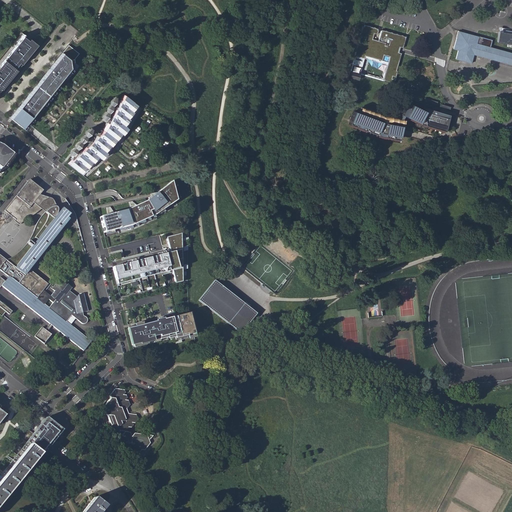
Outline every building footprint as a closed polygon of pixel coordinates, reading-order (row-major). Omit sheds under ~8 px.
[(383,81),(393,84),(397,71),(396,71),(401,53),(398,52),(399,50),(399,47),(402,48),(406,37),(381,30),(378,41),(372,39),(373,33),(376,34),(378,29),(364,25),(363,26),(362,26),(359,36),(365,37),(363,42),(358,40),(354,55),(364,58),(364,56),(382,61),(383,55),(389,57),(387,62),(387,65),(382,80),(383,80),(383,81)] [(511,32),(499,30),(497,41),(511,43),(511,32)] [(511,64),(511,52),(490,47),(492,40),(458,31),(453,49),(458,50),(455,59),(472,64),(474,54),(511,64)] [(0,90),(37,44),(23,34),(0,62),(0,90)] [(68,45),(62,52),(68,58),(73,61),(79,53),(68,45)] [(41,79),(10,118),(22,128),(70,66),(68,58),(62,52),(41,79)] [(349,71),(359,74),(364,58),(354,55),(349,71)] [(364,56),(364,58),(387,65),(387,62),(382,61),(364,56)] [(357,80),(359,74),(349,71),(348,77),(357,80)] [(103,129),(66,162),(83,176),(121,144),(141,108),(124,92),(103,129)] [(446,125),(448,118),(427,112),(423,110),(407,102),(401,114),(422,124),(445,131),(446,125)] [(446,125),(452,127),(455,116),(423,107),(423,110),(427,112),(448,118),(446,125)] [(383,119),(401,123),(402,119),(384,116),(362,108),(361,111),(383,119)] [(398,139),(401,125),(384,122),(353,111),(349,124),(380,136),(398,139)] [(0,168),(2,166),(4,167),(14,155),(1,145),(0,144),(0,168)] [(28,179),(3,210),(14,219),(20,223),(23,221),(35,213),(40,209),(37,206),(42,201),(36,197),(38,195),(42,190),(28,179)] [(125,211),(100,217),(103,233),(130,226),(154,215),(176,200),(171,182),(146,201),(125,211)] [(49,198),(38,195),(36,197),(42,201),(37,206),(40,209),(44,212),(49,207),(54,204),(51,199),(49,198)] [(4,281),(0,277),(0,286),(1,285),(83,351),(90,342),(70,326),(65,322),(71,315),(75,318),(83,324),(85,324),(86,323),(87,321),(86,318),(83,317),(83,313),(88,312),(83,294),(77,295),(76,297),(69,292),(72,288),(62,281),(59,285),(55,282),(50,288),(54,291),(50,296),(42,290),(42,289),(35,298),(28,292),(36,281),(25,273),(28,269),(44,249),(45,250),(68,220),(66,217),(69,214),(61,208),(60,209),(58,208),(59,205),(58,203),(56,203),(54,204),(49,207),(44,212),(38,220),(31,234),(26,243),(31,247),(18,264),(14,261),(12,260),(11,261),(9,263),(5,260),(0,255),(0,270),(8,276),(11,279),(8,283),(4,281)] [(181,233),(166,237),(170,253),(112,267),(117,284),(172,270),(175,283),(183,282),(181,233)] [(18,264),(31,247),(26,243),(22,247),(16,253),(5,260),(9,263),(11,261),(12,260),(14,261),(18,264)] [(47,284),(28,269),(25,273),(36,281),(28,292),(35,298),(42,289),(42,290),(47,284)] [(256,313),(214,280),(199,300),(241,333),(256,313)] [(0,315),(1,316),(4,312),(8,314),(11,311),(0,302),(0,315)] [(135,327),(131,328),(136,345),(146,342),(146,340),(145,337),(158,334),(158,338),(172,334),(173,337),(175,344),(181,343),(181,340),(194,337),(188,313),(135,327)] [(71,315),(65,322),(70,326),(75,318),(71,315)] [(134,326),(127,327),(132,347),(147,343),(146,342),(136,345),(131,328),(135,327),(134,326)] [(44,345),(53,336),(41,327),(33,336),(44,345)] [(158,334),(145,337),(146,340),(152,339),(153,343),(159,341),(159,339),(166,337),(166,338),(173,337),(172,334),(158,338),(158,334)] [(109,417),(135,421),(137,418),(135,413),(129,412),(127,406),(129,404),(128,400),(125,399),(127,398),(126,394),(123,394),(125,392),(124,390),(114,389),(109,395),(110,398),(109,400),(112,407),(106,414),(107,414),(109,417)] [(109,400),(103,407),(105,414),(106,414),(112,407),(109,400)] [(134,422),(135,421),(109,417),(111,424),(107,432),(114,433),(115,436),(114,437),(117,446),(125,447),(126,451),(139,453),(141,449),(145,449),(150,442),(149,439),(153,434),(128,431),(130,429),(129,426),(131,426),(133,424),(132,422),(134,422)] [(0,503),(61,427),(50,418),(0,481),(0,503)] [(99,511),(105,506),(93,497),(81,511),(99,511)]
